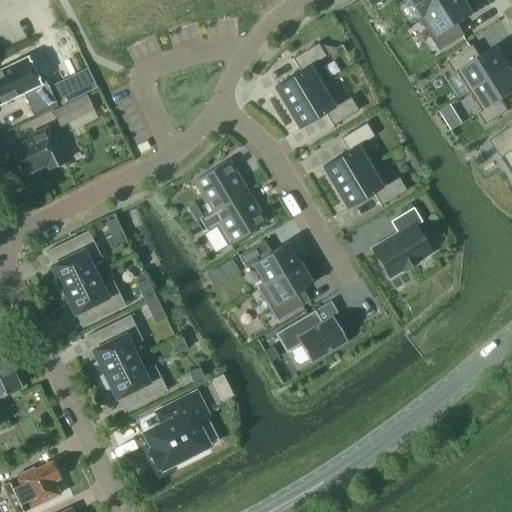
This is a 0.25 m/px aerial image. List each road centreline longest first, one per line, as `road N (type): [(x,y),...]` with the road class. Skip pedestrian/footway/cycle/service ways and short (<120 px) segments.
road 1 (residential): [(122,511),(0,256)]
road 2 (residential): [(0,244),(172,154),(220,103)]
road 3 (secondary): [(317,484),(511,338)]
road 4 (residential): [(220,103),(264,140),(354,288)]
road 5 (residential): [(220,103),(249,47),(298,0)]
